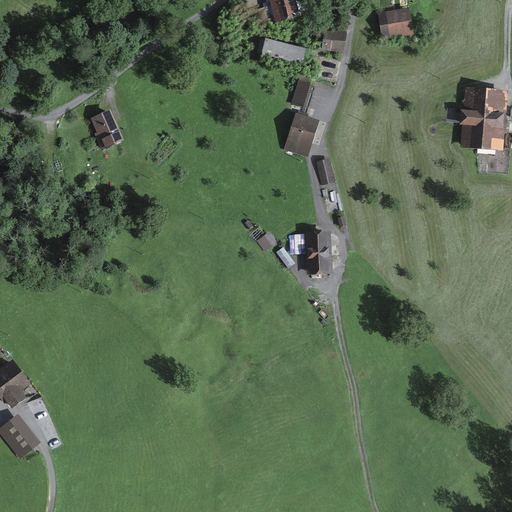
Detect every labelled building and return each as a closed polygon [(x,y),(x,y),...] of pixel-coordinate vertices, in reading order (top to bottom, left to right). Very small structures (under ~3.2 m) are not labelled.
[(296,0),(268,0),(275,27),(302,20),(296,0)] [(410,10),(378,14),(381,34),(382,41),(413,36),(410,10)] [(347,34),(325,31),(321,52),(344,55),(347,34)] [(307,52),(265,41),(261,57),(302,68),(307,52)] [(315,88),(299,82),(291,106),(308,112),(315,88)] [(504,152),(508,93),(466,89),(464,112),(461,112),(460,123),(460,128),(463,128),(461,148),(461,150),(504,152)] [(123,143),(110,112),(91,120),(104,151),(123,143)] [(296,115),(284,151),(308,159),(320,124),(296,115)] [(330,160),(315,163),(321,187),(336,183),(330,160)] [(277,244),(269,233),(257,242),(265,253),(277,244)] [(331,234),(305,234),(305,236),(289,236),(290,255),(306,256),(307,277),(333,277),(331,234)] [(31,387),(12,364),(0,372),(0,400),(4,406),(6,405),(12,411),(27,401),(20,394),(31,387)] [(18,416),(0,429),(0,434),(21,460),(33,450),(41,445),(18,416)]
